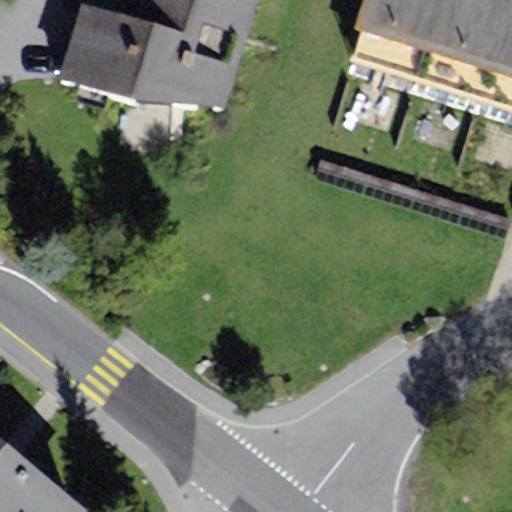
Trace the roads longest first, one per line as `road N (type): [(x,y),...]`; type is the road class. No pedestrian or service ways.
road 1 (tertiary): [(0,295),(288,511)]
road 2 (residential): [(511,343),(444,368),(408,393),(300,511)]
